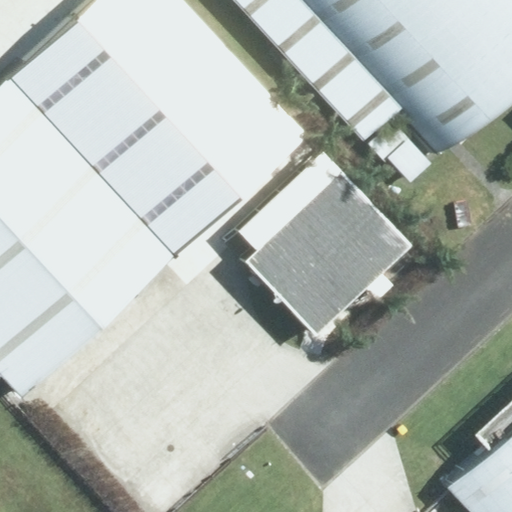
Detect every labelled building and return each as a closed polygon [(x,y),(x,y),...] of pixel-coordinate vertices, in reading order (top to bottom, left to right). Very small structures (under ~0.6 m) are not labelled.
[(191,0),(95,0),(8,77),(173,263),(315,139),(191,0)] [(511,70),(511,0),(287,0),(430,150),(511,70)] [(173,263),(8,77),(0,84),(0,378),(18,399),(173,263)] [(342,180),(257,263),(324,331),(409,248),(342,180)] [(511,511),(511,396),(428,477),(461,511),(511,511)]
